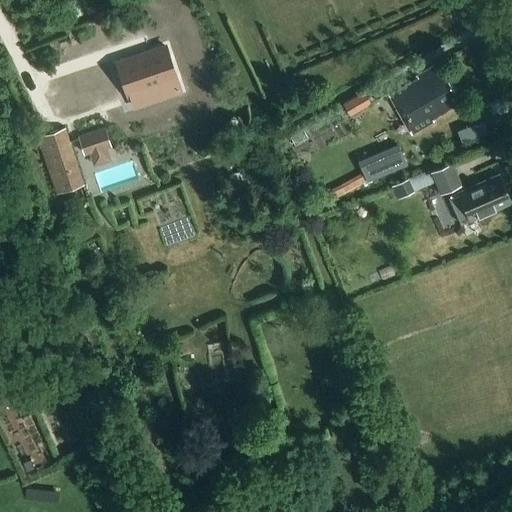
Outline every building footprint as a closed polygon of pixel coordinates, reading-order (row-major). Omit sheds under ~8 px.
[(115,62),(131,106),(132,109),(184,90),(165,40),(114,59),(115,62)] [(452,93),(459,89),(442,59),(418,73),(419,76),(390,93),(413,132),(435,119),(434,117),(458,103),(452,93)] [(350,115),(365,106),(359,94),(343,102),(350,115)] [(339,103),(293,128),(302,143),(347,118),(339,103)] [(85,183),(66,126),(38,135),(57,193),(85,183)] [(106,126),(78,135),(85,154),(90,152),(94,164),(111,159),(107,147),(112,145),(106,126)] [(397,145),(365,159),(373,179),(406,164),(397,145)] [(441,193),(460,185),(450,163),(431,171),(441,193)] [(458,192),(459,193),(450,197),(461,223),(511,201),(499,173),(458,192)] [(409,178),(392,185),(398,198),(414,191),(409,178)] [(185,183),(142,195),(147,213),(160,209),(167,233),(197,224),(185,183)] [(63,499),(63,486),(31,486),(31,499),(63,499)]
